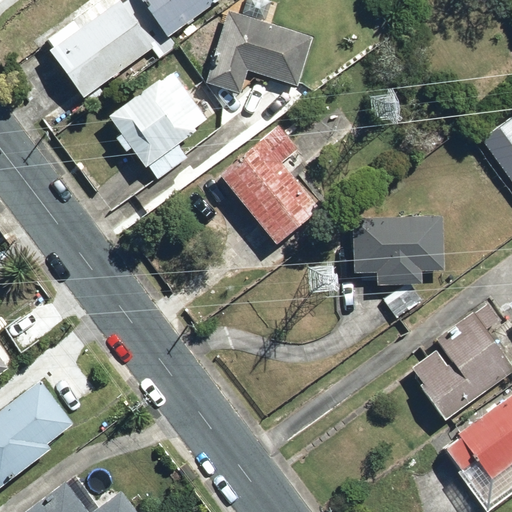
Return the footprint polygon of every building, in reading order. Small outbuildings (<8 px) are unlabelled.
[(217,0),(138,0),(166,38),(217,0)] [(155,47),(124,3),(82,33),(73,20),(44,41),(50,49),(46,52),(80,100),(155,47)] [(311,35),(226,11),(205,85),(238,95),(244,74),(295,89),(311,35)] [(206,119),(169,71),(105,118),(118,135),(112,139),(123,153),(126,151),(142,172),(145,169),(154,181),(185,158),(174,144),(206,119)] [(283,107),(268,87),(236,112),(251,131),(283,107)] [(511,119),(480,141),(511,188),(511,119)] [(282,134),(222,184),(265,237),(253,247),(265,263),(323,216),(286,170),(301,158),(282,134)] [(438,218),(351,218),(350,274),(372,274),(372,284),(420,284),(420,273),(438,273),(438,218)] [(511,371),(511,369),(483,330),(496,321),(483,304),(449,328),(453,334),(406,367),(419,386),(416,388),(441,423),(511,371)] [(0,374),(9,367),(0,355),(0,374)] [(0,473),(4,478),(72,425),(38,382),(0,410),(0,473)] [(511,462),(511,390),(453,433),(456,437),(441,449),(454,467),(468,456),(486,481),(511,462)] [(131,511),(113,493),(87,511),(86,511),(64,482),(24,511),(131,511)]
